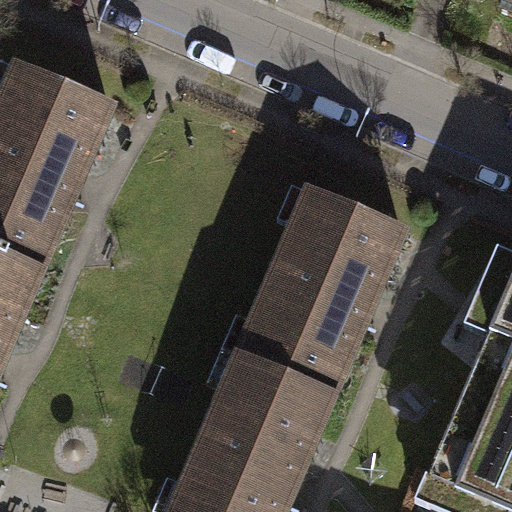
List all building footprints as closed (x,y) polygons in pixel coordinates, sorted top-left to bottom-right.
[(511,0),(494,0),(498,1),(494,12),(511,20),(511,0)] [(14,80),(0,113),(0,271),(51,293),(122,125),(14,80)] [(305,200),(233,368),(337,413),(382,310),(410,245),(305,200)] [(0,271),(0,413),(51,293),(0,271)] [(511,511),(511,286),(493,330),(427,482),(497,511),(511,511)] [(233,368),(170,511),(294,511),(305,487),(337,413),(233,368)]
